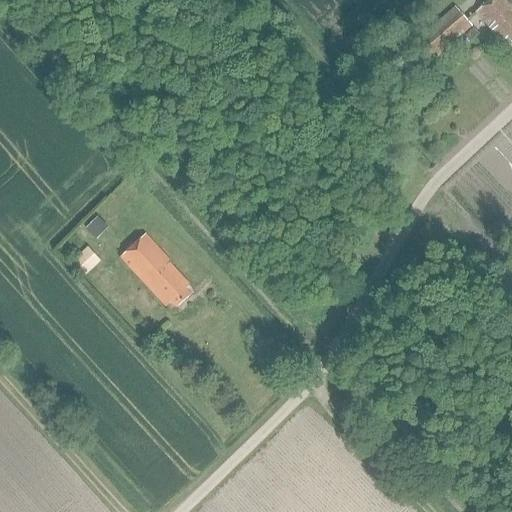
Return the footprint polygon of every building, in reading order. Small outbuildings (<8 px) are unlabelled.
[(511,8),(504,0),(493,0),(477,15),(503,43),(509,38),(511,40),(511,8)] [(471,28),(455,10),(415,45),(431,63),(471,28)] [(474,31),(467,37),(471,42),(478,36),(474,31)] [(95,240),(107,228),(97,217),(85,229),(95,240)] [(500,229),(507,234),(511,227),(511,225),(507,221),(500,229)] [(173,303),(178,308),(192,296),(187,290),(192,286),(171,263),(173,262),(147,233),(121,257),(168,308),(173,303)] [(84,279),(101,262),(89,249),(72,266),(84,279)]
